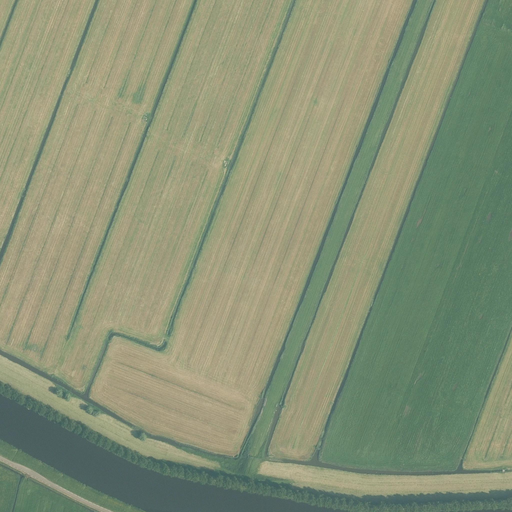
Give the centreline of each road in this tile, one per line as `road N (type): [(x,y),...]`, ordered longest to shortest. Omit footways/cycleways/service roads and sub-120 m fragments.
road 1 (track): [(511,482),(391,486),(238,477),(154,452),(0,373)]
road 2 (tertiary): [(108,511),(0,457)]
